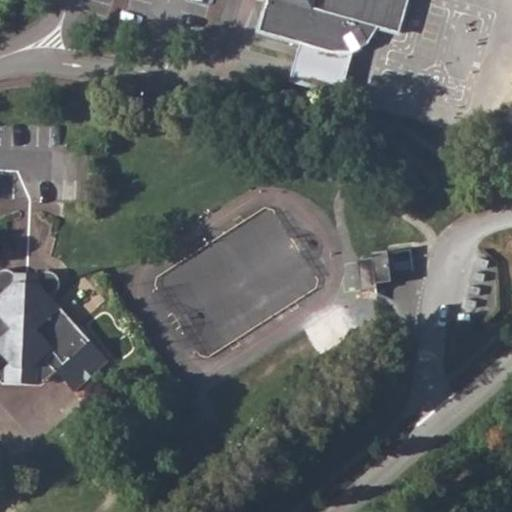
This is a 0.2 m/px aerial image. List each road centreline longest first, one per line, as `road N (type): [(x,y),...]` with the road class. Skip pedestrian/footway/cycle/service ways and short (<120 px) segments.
road 1 (residential): [(0,57),(212,77),(236,0)]
road 2 (residential): [(511,362),(339,511)]
